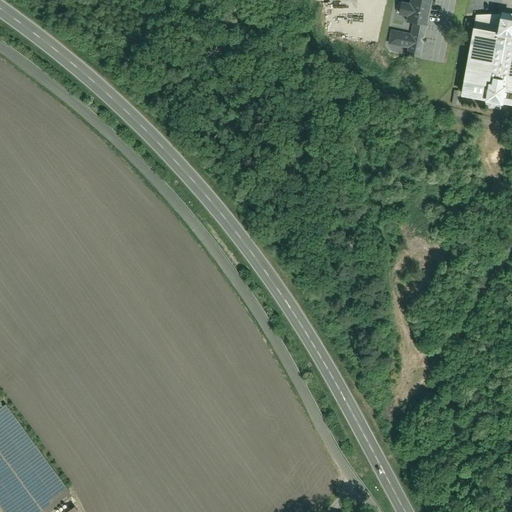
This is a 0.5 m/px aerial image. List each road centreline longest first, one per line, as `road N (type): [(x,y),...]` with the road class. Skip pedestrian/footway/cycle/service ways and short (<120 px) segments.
road 1 (primary): [(0,5),(155,135),(238,231),(301,321),(405,511)]
road 2 (residential): [(0,42),(150,169),(205,234),(267,321),(376,511)]
